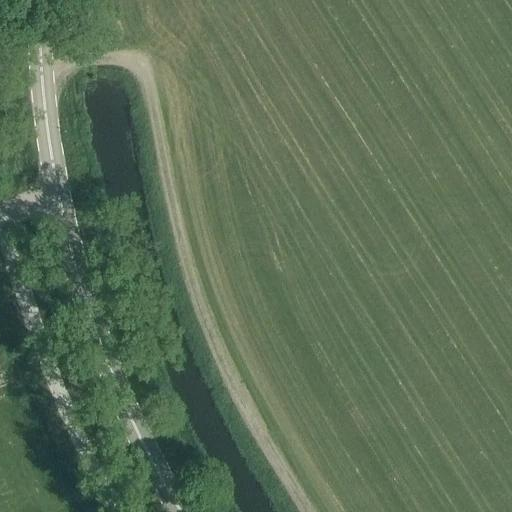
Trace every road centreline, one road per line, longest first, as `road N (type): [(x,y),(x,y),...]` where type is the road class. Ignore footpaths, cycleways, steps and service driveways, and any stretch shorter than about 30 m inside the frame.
road 1 (track): [(39,64),(138,63),(182,244),(224,365),(312,511)]
road 2 (tertiary): [(178,511),(95,329),(58,198)]
road 3 (unclassified): [(114,511),(59,396),(0,219)]
road 4 (tertiary): [(58,198),(39,64),(39,0)]
